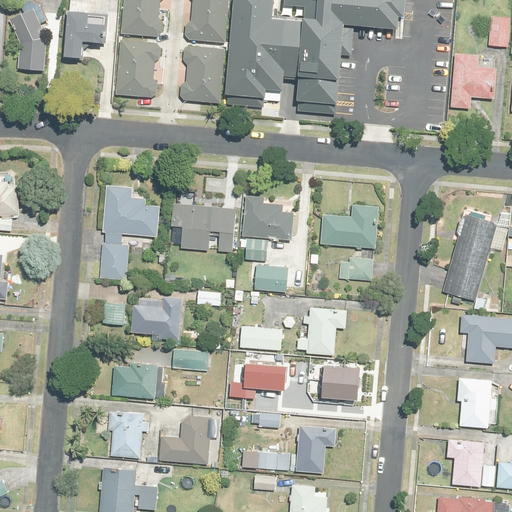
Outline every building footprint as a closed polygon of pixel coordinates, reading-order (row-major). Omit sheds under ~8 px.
[(127,0),(125,34),(161,37),(165,33),(165,24),(161,21),(162,3),(165,0),(127,0)] [(194,37),(229,39),(231,0),(193,0),(197,3),(195,21),(191,23),(190,33),(194,37)] [(241,0),(233,103),(271,106),(272,90),(287,91),(288,80),(306,82),(304,109),(336,112),(337,101),(343,102),(344,78),(348,78),(350,53),(356,54),(358,27),(406,31),(407,18),(413,18),(414,0),(291,0),(291,5),(310,6),(309,19),(279,16),(280,0),(241,0)] [(47,37),(34,11),(12,22),(15,29),(21,41),(20,70),(47,71),(47,37)] [(107,16),(70,13),(67,57),(85,59),(86,47),(105,48),(107,16)] [(509,48),(511,20),(491,19),(490,47),(509,48)] [(125,42),(121,95),(156,97),(161,94),(161,84),(157,81),(158,64),(164,59),(165,49),(160,44),(125,42)] [(188,101),(223,103),(227,50),(191,48),(186,52),(186,62),(191,68),(190,85),(185,88),(184,97),(188,101)] [(479,56),(456,55),(453,108),(471,109),(472,98),(494,99),(496,70),(478,69),(479,56)] [(0,183),(0,230),(14,230),(13,219),(22,219),(20,187),(10,187),(9,183),(0,183)] [(133,187),(108,186),(103,279),(128,280),(130,245),(142,245),(143,236),(159,237),(161,206),(144,205),(144,200),(132,200),(133,187)] [(266,198),(248,197),(244,237),(248,237),(246,260),(266,262),(268,240),(291,242),(294,207),(265,205),(266,198)] [(239,211),(175,204),(173,226),(171,241),(173,241),(173,248),(210,251),(210,247),(221,248),(220,252),(235,253),(239,211)] [(377,249),(380,208),(354,206),(354,218),(325,216),(323,245),(377,249)] [(445,292),(475,301),(490,249),(505,254),(511,228),(511,222),(469,210),(445,292)] [(6,256),(0,255),(0,299),(10,300),(12,283),(3,282),(6,256)] [(375,259),(352,258),(351,264),(342,263),(341,280),(374,281),(375,259)] [(290,270),(258,267),(256,290),(289,293),(290,270)] [(223,293),(200,292),(199,305),(222,306),(223,293)] [(184,301),(162,299),(161,310),(135,307),(133,333),(162,335),(161,339),(181,341),(184,301)] [(126,306),(105,305),(104,324),(125,325),(126,306)] [(300,339),(300,351),(309,351),(309,354),(336,355),(337,328),(347,329),(348,311),(312,309),(311,317),(306,317),(305,324),(311,324),(310,339),(300,339)] [(511,319),(463,317),(462,333),(470,334),(469,363),(496,364),(497,348),(511,348),(511,319)] [(284,330),(243,329),(243,349),(283,350),(284,330)] [(211,353),(176,351),(175,370),(210,371),(211,353)] [(303,368),(303,358),(283,358),(283,368),(303,368),(299,413),(330,415),(332,389),(329,388),(331,370),(303,368)] [(133,364),(133,366),(116,366),(115,396),(162,398),(163,371),(163,365),(133,364)] [(494,382),(460,379),(459,401),(463,402),(461,426),(490,429),(494,382)] [(144,414),(112,413),(111,430),(115,431),(114,457),(142,458),(144,414)] [(281,415),(261,414),(260,428),(281,429),(281,415)] [(221,420),(185,418),(183,440),(164,438),(162,461),(208,465),(209,444),(219,444),(221,420)] [(339,430),(300,428),(299,473),(325,473),(326,447),(338,447),(339,430)] [(486,444),(450,441),(449,458),(456,459),(454,484),(494,488),(496,467),(484,466),(486,444)] [(289,471),(291,454),(246,451),(245,468),(289,471)] [(511,463),(500,463),(498,488),(511,489),(511,463)] [(135,511),(138,472),(105,469),(101,511),(135,511)] [(278,478),(256,476),(255,489),(277,491),(278,478)] [(0,498),(9,495),(4,482),(0,484),(0,498)] [(294,486),(293,492),(290,492),(289,501),(293,501),(291,511),(328,511),(330,497),(325,497),(325,494),(316,493),(317,488),(294,486)] [(158,511),(160,495),(141,494),(140,509),(158,511)] [(492,511),(494,503),(441,497),(439,511),(492,511)] [(177,511),(178,500),(163,499),(161,511),(177,511)]
